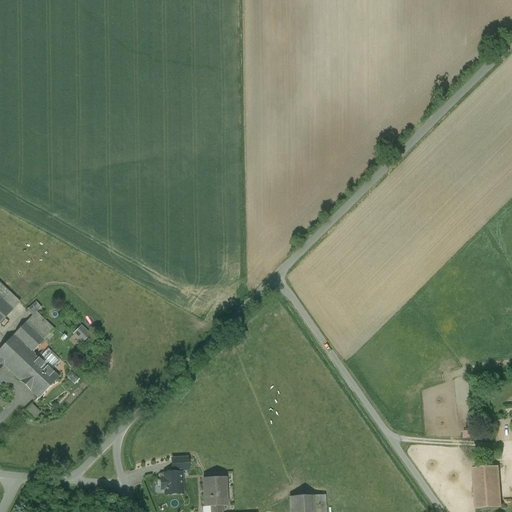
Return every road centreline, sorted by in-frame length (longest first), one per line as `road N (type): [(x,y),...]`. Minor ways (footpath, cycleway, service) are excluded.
road 1 (unclassified): [(118,432),(511,39)]
road 2 (track): [(271,279),(440,511)]
